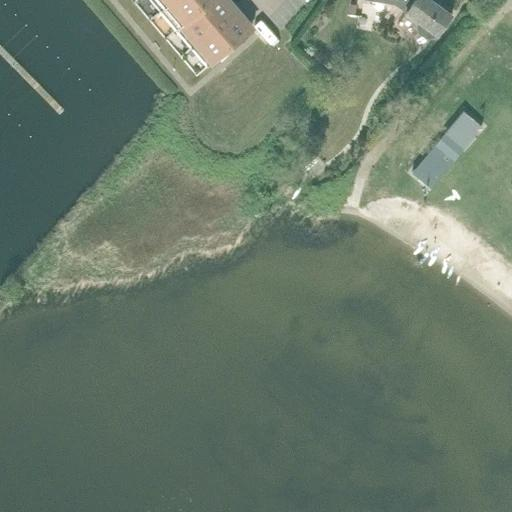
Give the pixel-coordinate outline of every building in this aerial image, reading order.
[(174,0),(150,0),(160,11),(174,0)] [(176,30),(211,0),(174,0),(160,11),(176,30)] [(192,48),(235,12),(225,0),(211,0),(176,30),(192,48)] [(405,13),(418,23),(416,26),(419,32),(426,38),(433,39),(435,35),(437,36),(451,16),(429,0),(364,0),(395,6),(405,13)] [(208,67),(251,30),(235,12),(192,48),(208,67)] [(463,111),(445,133),(460,146),(459,147),(462,149),(481,127),(463,111)] [(460,146),(445,133),(411,173),(427,186),(459,147),(460,146)]
